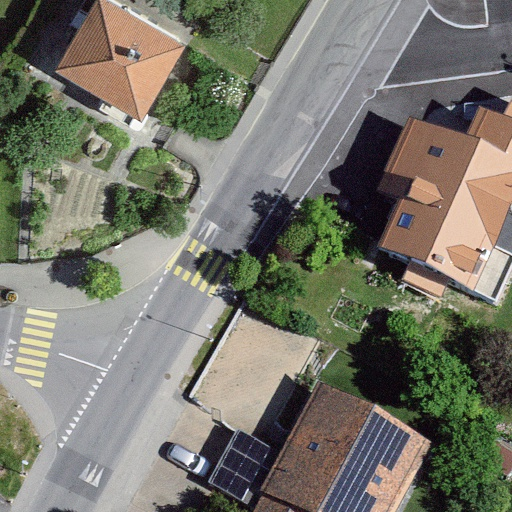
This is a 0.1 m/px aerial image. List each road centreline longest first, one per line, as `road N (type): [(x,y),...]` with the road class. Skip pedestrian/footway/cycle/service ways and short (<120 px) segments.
road 1 (tertiary): [(135,382),(305,90)]
road 2 (residential): [(511,49),(305,90)]
road 3 (tertiary): [(62,511),(135,382)]
road 4 (residential): [(135,382),(0,333)]
